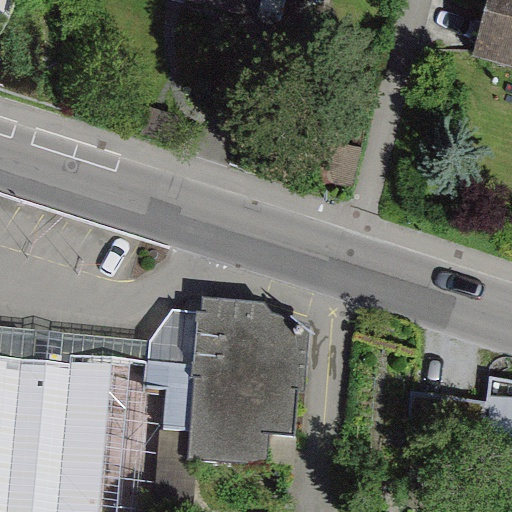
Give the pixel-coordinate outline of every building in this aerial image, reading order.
[(136,0),(257,31),(265,0),(287,0),(300,3),(300,0),(136,0)] [(511,0),(499,0),(483,69),(511,76),(511,0)] [(155,372),(0,359),(0,511),(197,511),(199,464),(271,468),(271,446),(306,451),(311,324),(280,322),(272,305),(201,308),(198,320),(179,319),(154,350),(155,372)] [(427,404),(429,433),(483,429),(481,400),(427,404)] [(511,454),(511,402),(491,403),(493,456),(511,454)]
